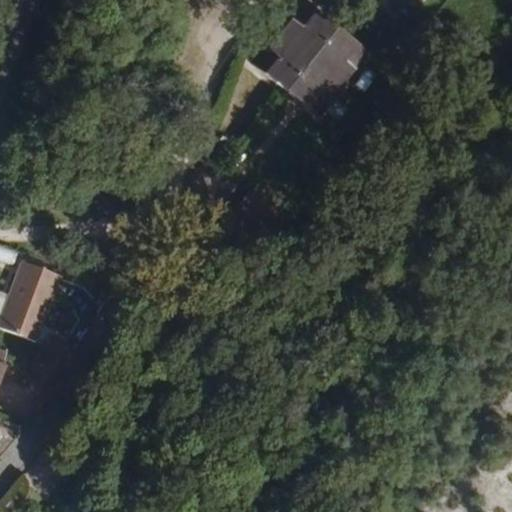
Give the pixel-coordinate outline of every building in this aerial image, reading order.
[(304,138),(350,78),(281,24),(234,84),(304,138)] [(231,278),(265,234),(234,210),(200,253),(231,278)] [(0,326),(37,342),(64,275),(21,258),(7,293),(0,290),(0,326)] [(189,330),(159,307),(126,350),(156,373),(189,330)] [(44,342),(40,351),(62,360),(64,361),(68,353),(44,342)] [(64,361),(62,360),(40,351),(38,349),(30,366),(44,373),(32,396),(45,402),(64,361)] [(18,390),(32,396),(44,373),(30,366),(18,390)]
